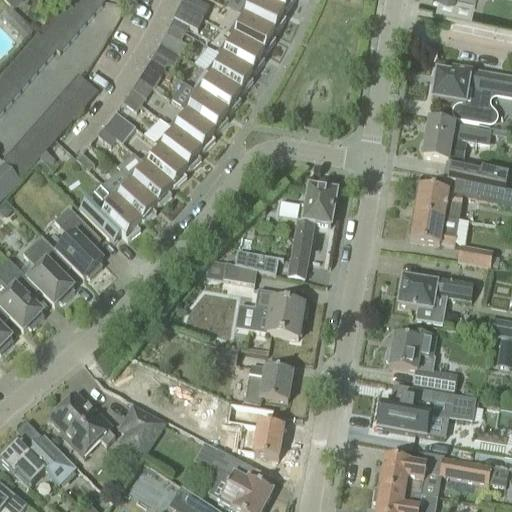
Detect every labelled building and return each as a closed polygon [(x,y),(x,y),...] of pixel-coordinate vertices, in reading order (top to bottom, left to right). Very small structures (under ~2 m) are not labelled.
[(0,0),(12,12),(22,2),(19,0),(0,0)] [(95,17),(75,0),(74,0),(67,9),(87,27),(95,17)] [(103,8),(96,0),(75,0),(95,17),(103,8)] [(281,20),(284,14),(253,0),(248,0),(237,16),(236,16),(236,17),(240,19),(240,18),(274,35),(274,36),(276,36),(285,23),(281,20)] [(292,0),(253,0),(284,14),(286,15),(295,1),(292,0)] [(87,27),(67,9),(58,19),(78,36),(87,27)] [(271,41),(274,35),(274,36),(274,35),(240,18),(240,19),(227,36),(226,35),(226,36),(230,38),(264,56),(263,56),(265,57),(275,44),(271,41)] [(78,36),(58,19),(50,28),(70,46),(78,36)] [(184,37),(188,29),(173,22),(169,30),(184,37)] [(70,46),(50,28),(40,40),(55,54),(59,58),(70,46)] [(180,45),(184,37),(169,30),(165,37),(180,45)] [(55,54),(40,40),(36,36),(26,48),(46,66),(55,54)] [(260,62),(263,56),(264,56),(230,38),(217,55),(216,55),(215,56),(219,58),(219,57),(252,76),(252,77),(254,78),(264,65),(260,62)] [(46,66),(26,48),(17,58),(37,75),(46,66)] [(249,82),(252,77),(252,76),(219,57),(219,58),(205,74),(204,74),(204,75),(207,77),(208,77),(240,96),(240,97),(242,98),(252,85),(249,82)] [(37,75),(17,58),(9,67),(29,85),(37,75)] [(168,66),(154,58),(153,58),(149,65),(163,74),(168,66)] [(163,74),(149,65),(144,73),(159,81),(163,74)] [(29,85),(9,67),(1,76),(21,93),(29,85)] [(479,128),(484,95),(511,100),(511,82),(453,72),(452,79),(436,76),(432,103),(463,108),(460,125),(479,128)] [(21,93),(1,76),(0,77),(0,92),(12,103),(21,93)] [(237,102),(240,97),(240,96),(208,77),(207,77),(193,93),(193,92),(192,93),(196,96),(196,95),(228,116),(227,116),(229,117),(240,105),(237,102)] [(78,78),(68,89),(88,106),(98,96),(78,78)] [(88,106),(68,89),(59,100),(79,117),(88,106)] [(12,103),(0,92),(0,108),(4,113),(12,103)] [(145,102),(132,93),(127,100),(140,109),(145,102)] [(196,95),(196,96),(180,112),(183,114),(184,114),(215,135),(214,136),(216,137),(227,125),(224,122),(227,116),(228,116),(196,95)] [(79,117),(59,100),(50,111),(69,128),(79,117)] [(140,109),(127,100),(122,107),(135,117),(140,109)] [(69,128),(50,111),(40,121),(60,139),(69,128)] [(184,114),(183,114),(168,129),(167,129),(167,130),(170,132),(171,132),(201,154),(201,155),(202,156),(214,144),(211,141),(214,136),(215,135),(184,114)] [(134,132),(115,118),(114,117),(107,126),(102,133),(115,143),(121,148),(134,132)] [(60,139),(40,121),(31,132),(50,149),(60,139)] [(453,129),(448,127),(428,124),(422,161),(442,164),(447,165),(451,144),(487,150),(490,136),(453,129)] [(50,149),(31,132),(21,143),(41,160),(50,149)] [(171,132),(170,132),(155,147),(154,146),(153,147),(157,150),(157,149),(187,173),(188,175),(200,163),(197,160),(201,155),(201,154),(171,132)] [(115,143),(102,133),(96,140),(110,150),(115,143)] [(41,160),(21,143),(12,154),(32,171),(41,160)] [(157,149),(157,150),(141,164),(140,163),(139,164),(143,167),(172,191),(172,192),(174,193),(186,182),(183,178),(187,173),(157,149)] [(32,171),(12,154),(2,164),(20,184),(32,171)] [(94,169),(82,158),(76,164),(88,176),(94,169)] [(52,175),(40,163),(34,169),(46,181),(52,175)] [(480,171),(452,165),(449,181),(504,193),(509,174),(481,168),(480,171)] [(143,167),(127,181),(126,180),(125,181),(128,184),(129,184),(157,209),(158,210),(171,200),(168,196),(172,192),(172,191),(143,167)] [(0,202),(10,192),(0,181),(0,202)] [(462,201),(511,211),(511,195),(504,193),(449,181),(449,183),(455,184),(453,195),(418,190),(413,217),(443,222),(458,224),(462,201)] [(129,184),(128,184),(112,197),(111,196),(110,197),(113,200),(114,200),(141,226),(141,227),(142,228),(155,217),(153,214),(157,209),(129,184)] [(306,268),(313,227),(329,230),(335,196),(332,195),(331,192),(324,191),(321,194),(309,191),(305,211),(299,209),(289,265),(306,268)] [(141,226),(114,200),(113,200),(96,213),(87,204),(78,213),(112,248),(121,239),(126,245),(140,235),(137,231),(141,227),(141,226)] [(96,240),(82,226),(68,212),(53,226),(70,243),(56,256),(67,267),(66,268),(82,284),(86,281),(88,284),(101,271),(99,268),(102,265),(87,250),(96,240)] [(454,250),(458,224),(443,222),(413,217),(408,245),(439,250),(439,247),(454,250)] [(57,277),(66,268),(67,267),(56,256),(40,240),(22,259),(37,274),(27,283),(36,292),(36,293),(53,311),(58,306),(61,309),(74,296),(71,293),(73,292),(57,277)] [(492,260),(492,256),(460,250),(457,267),(490,273),(491,269),(497,271),(499,261),(492,260)] [(236,256),(235,270),(256,275),(275,280),(278,263),(236,256)] [(27,302),(36,293),(36,292),(27,283),(8,264),(0,271),(0,284),(10,295),(0,304),(0,312),(5,317),(5,318),(22,336),(27,331),(30,334),(43,321),(40,318),(42,317),(27,302)] [(256,275),(235,270),(225,268),(206,265),(204,281),(222,284),(253,289),(256,275)] [(446,302),(470,306),(473,288),(419,279),(418,285),(402,282),(398,309),(417,313),(416,324),(441,328),(446,302)] [(290,300),(271,297),(257,294),(250,335),(266,337),(266,338),(297,343),(303,310),(289,308),(290,300)] [(0,331),(0,322),(5,318),(5,317),(0,312),(0,358),(12,346),(9,343),(11,342),(0,331)] [(511,342),(511,328),(489,324),(486,338),(511,342)] [(431,375),(434,361),(437,342),(408,337),(407,343),(393,340),(390,354),(387,354),(385,365),(388,366),(388,370),(416,375),(413,388),(453,395),(457,379),(431,375)] [(511,345),(499,344),(498,352),(511,354),(511,345)] [(236,356),(204,351),(201,364),(234,369),(236,356)] [(128,404),(152,375),(133,360),(109,389),(128,404)] [(292,376),(272,373),(265,371),(264,372),(250,370),(248,383),(249,384),(245,407),(260,409),(261,402),(287,407),(292,376)] [(379,420),(377,432),(425,440),(429,418),(447,421),(471,426),(475,404),(397,391),(394,407),(381,405),(380,415),(378,415),(378,419),(379,420)] [(110,432),(99,421),(85,407),(83,409),(74,400),(50,424),(62,436),(60,438),(81,460),(98,444),(105,450),(114,442),(107,435),(110,432)] [(254,426),(256,414),(234,411),(232,423),(241,425),(239,435),(255,438),(252,459),(278,463),(283,431),(254,426)] [(141,462),(163,429),(132,412),(120,435),(126,438),(120,447),(141,462)] [(475,437),(508,444),(511,425),(479,418),(475,437)] [(25,452),(41,440),(30,426),(14,438),(25,452)] [(76,473),(57,454),(43,440),(31,452),(33,453),(28,458),(17,447),(0,463),(0,466),(14,480),(17,477),(30,490),(44,477),(58,490),(76,473)] [(262,511),(272,494),(254,485),(250,483),(254,475),(255,476),(256,475),(217,454),(209,470),(232,482),(219,505),(230,511),(262,511)] [(420,499),(424,477),(425,470),(409,467),(410,467),(403,466),(384,463),(379,493),(420,499)] [(508,474),(490,471),(443,463),(440,480),(505,491),(508,474)] [(0,511),(24,511),(26,509),(0,487),(0,511)] [(212,511),(180,491),(173,502),(184,511),(212,511)] [(418,511),(420,499),(379,493),(375,511),(418,511)]
